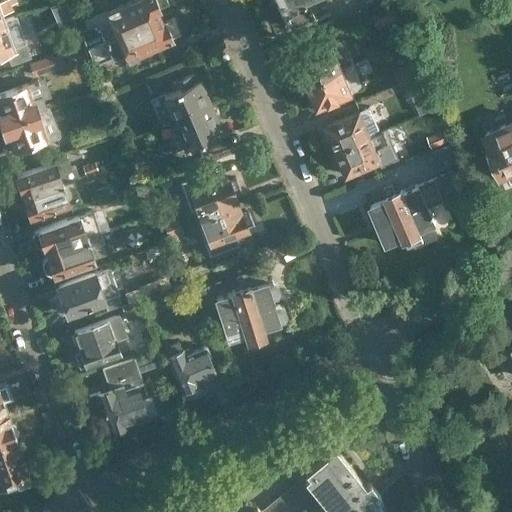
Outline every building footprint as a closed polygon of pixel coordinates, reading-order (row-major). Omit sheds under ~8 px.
[(0,0),(0,21),(5,20),(2,12),(12,9),(10,3),(17,1),(16,0),(0,0)] [(86,45),(160,13),(157,6),(167,2),(166,0),(123,0),(106,7),(109,13),(95,18),(96,20),(78,28),(86,45)] [(283,0),(295,27),(316,17),(310,3),(316,0),(283,0)] [(374,31),(397,21),(392,7),(368,17),(374,31)] [(160,13),(86,45),(93,62),(110,54),(111,56),(125,50),(128,56),(170,38),(169,35),(180,31),(173,15),(163,20),(160,13)] [(5,20),(0,21),(0,49),(13,44),(10,36),(20,33),(16,21),(6,24),(5,20)] [(309,82),(355,62),(345,38),(334,43),(334,42),(294,59),(292,64),(294,69),(298,70),(303,68),(309,82)] [(16,50),(7,54),(10,64),(20,61),(16,50)] [(45,73),(66,65),(61,51),(29,62),(34,76),(45,73)] [(399,82),(416,75),(421,72),(416,61),(394,71),(399,82)] [(355,62),(309,82),(315,96),(310,98),(308,102),(311,107),(315,109),(355,92),(354,90),(365,86),(355,62)] [(45,103),(44,100),(42,94),(51,91),(45,73),(34,76),(25,79),(27,82),(0,91),(0,120),(1,122),(50,105),(49,102),(45,103)] [(422,112),(430,109),(416,75),(399,82),(397,84),(403,96),(413,92),(422,112)] [(162,95),(173,120),(211,104),(200,79),(162,95)] [(211,104),(166,123),(177,149),(189,144),(189,143),(222,129),(211,104)] [(50,105),(1,122),(4,133),(1,137),(4,146),(10,148),(59,131),(50,105)] [(330,153),(372,134),(366,120),(377,115),(372,105),(362,110),(361,109),(327,124),(331,134),(323,138),(330,153)] [(432,118),(443,145),(453,141),(442,115),(432,118)] [(81,144),(110,134),(105,121),(70,132),(74,146),(81,144)] [(511,121),(485,133),(504,175),(507,174),(510,181),(511,180),(511,121)] [(373,137),(372,134),(330,153),(336,168),(344,164),(348,175),(379,162),(380,166),(395,160),(393,154),(389,145),(387,140),(385,137),(380,135),(373,137)] [(457,143),(430,155),(436,171),(464,159),(457,143)] [(66,156),(58,159),(15,173),(22,194),(73,177),(77,176),(73,165),(69,166),(66,156)] [(84,165),(86,172),(99,168),(96,161),(84,165)] [(215,166),(179,179),(189,208),(194,206),(198,216),(236,202),(232,192),(240,189),(235,176),(228,179),(227,176),(219,178),(215,166)] [(388,198),(373,204),(389,244),(405,237),(405,239),(406,238),(410,247),(425,240),(422,232),(423,231),(422,230),(437,224),(437,223),(434,215),(435,215),(435,213),(433,214),(430,206),(432,205),(443,200),(447,210),(467,202),(460,186),(454,171),(421,185),(421,184),(405,190),(404,191),(403,190),(396,193),(394,187),(386,190),(389,196),(387,197),(388,198)] [(29,215),(68,202),(79,198),(76,189),(80,187),(78,182),(87,179),(84,173),(77,176),(73,177),(22,194),(29,215)] [(99,198),(117,192),(116,190),(113,191),(111,183),(95,188),(99,198)] [(236,202),(198,216),(201,225),(199,226),(209,253),(238,243),(234,231),(245,227),(244,225),(252,222),(248,209),(240,212),(236,202)] [(34,229),(32,235),(34,242),(35,243),(40,246),(41,246),(44,245),(46,250),(100,231),(92,208),(78,213),(37,227),(38,228),(34,229)] [(166,227),(179,223),(175,213),(163,217),(166,227)] [(179,223),(166,227),(169,237),(182,233),(179,223)] [(44,256),(41,262),(44,269),(44,270),(50,273),(51,273),(53,272),(54,273),(94,259),(93,257),(107,252),(103,242),(104,241),(115,237),(112,227),(100,231),(46,250),(48,255),(45,256),(44,256)] [(109,265),(100,269),(99,268),(57,283),(61,292),(58,293),(54,299),(58,308),(61,310),(66,309),(67,310),(119,292),(109,265)] [(187,280),(198,305),(200,311),(210,307),(205,294),(222,285),(215,267),(187,280)] [(267,281),(263,267),(235,275),(238,286),(229,289),(230,291),(215,296),(227,337),(243,332),(245,338),(254,342),(260,341),(264,333),(261,326),(283,319),(286,314),(284,306),(278,303),(274,305),(271,295),(277,294),(279,290),(277,282),(272,280),(267,281)] [(198,305),(187,280),(180,281),(185,295),(181,297),(186,309),(198,305)] [(136,298),(137,299),(145,296),(141,285),(124,291),(128,301),(136,298)] [(196,338),(208,333),(199,310),(186,315),(196,338)] [(108,318),(74,329),(81,349),(80,350),(80,351),(75,352),(80,366),(85,364),(85,366),(120,353),(115,339),(126,335),(119,314),(108,318)] [(511,342),(500,350),(505,358),(501,360),(510,374),(511,373),(511,342)] [(196,379),(214,371),(203,346),(190,352),(188,348),(183,350),(182,348),(166,355),(181,389),(182,388),(186,397),(199,391),(196,383),(198,382),(196,379)] [(109,386),(95,391),(109,431),(126,425),(125,423),(146,415),(145,414),(154,410),(149,396),(140,399),(135,385),(142,382),(133,356),(102,367),(109,386)] [(0,413),(7,411),(3,400),(11,397),(6,382),(0,383),(0,413)] [(12,423),(7,411),(0,413),(0,442),(16,437),(16,435),(17,434),(17,432),(17,431),(17,429),(17,428),(16,426),(15,425),(14,424),(13,423),(12,423)] [(16,437),(0,442),(0,485),(14,481),(16,488),(32,482),(29,475),(30,475),(16,437)] [(364,482),(335,448),(260,510),(256,505),(247,511),(299,511),(323,492),(339,511),(389,511),(376,495),(380,492),(368,478),(364,482)]
